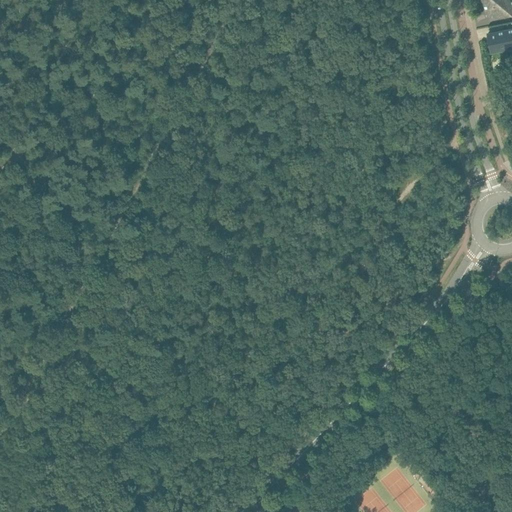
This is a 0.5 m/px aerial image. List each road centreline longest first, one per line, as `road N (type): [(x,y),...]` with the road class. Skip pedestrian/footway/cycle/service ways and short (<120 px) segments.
road 1 (tertiary): [(247,511),(445,300)]
road 2 (tertiary): [(439,0),(481,204)]
road 3 (residential): [(472,119),(479,102),(458,0)]
road 4 (tertiary): [(472,119),(448,0)]
